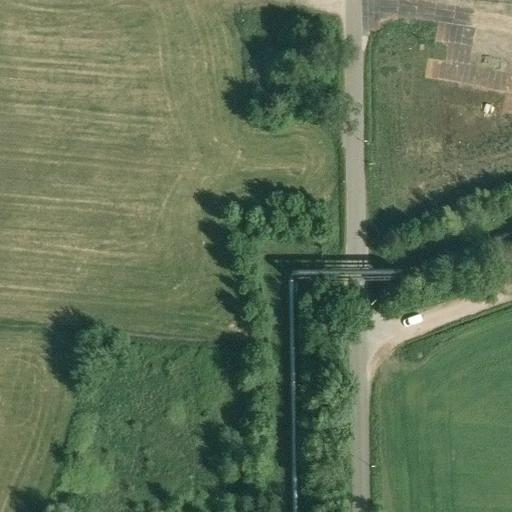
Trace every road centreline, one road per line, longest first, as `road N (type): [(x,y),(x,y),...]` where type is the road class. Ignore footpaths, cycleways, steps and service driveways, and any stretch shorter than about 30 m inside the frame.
road 1 (unclassified): [(357,339),(352,0)]
road 2 (unclassified): [(359,511),(357,339)]
road 3 (unclassified): [(357,339),(511,288)]
